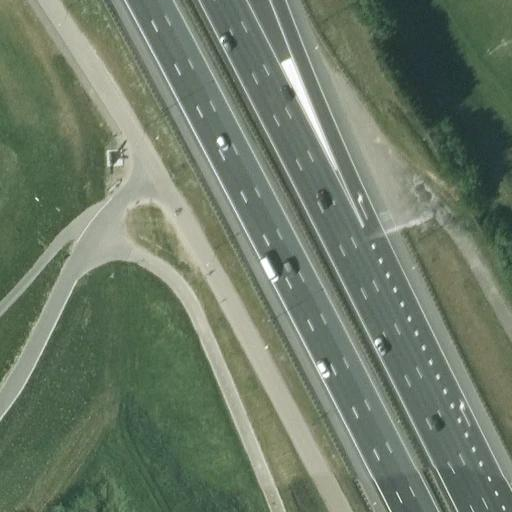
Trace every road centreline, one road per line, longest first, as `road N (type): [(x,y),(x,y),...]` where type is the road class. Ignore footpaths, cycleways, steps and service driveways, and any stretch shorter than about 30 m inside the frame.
road 1 (motorway): [(153,0),(418,511)]
road 2 (unclassified): [(337,511),(145,160)]
road 3 (motorway): [(479,511),(349,239)]
road 4 (motorway): [(349,239),(230,0)]
road 5 (motorway): [(349,239),(276,0)]
road 6 (unclassified): [(94,231),(0,403)]
road 7 (unclassified): [(145,160),(42,0)]
